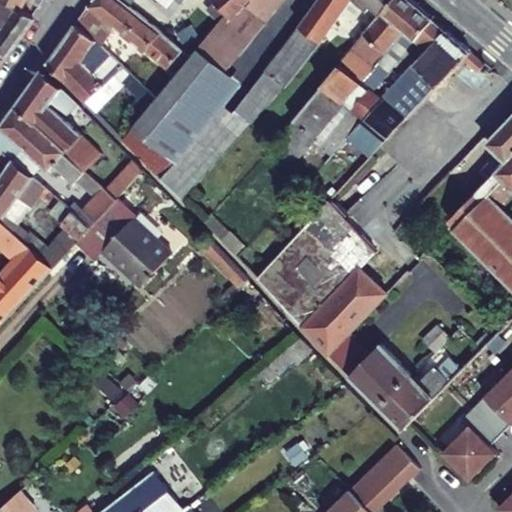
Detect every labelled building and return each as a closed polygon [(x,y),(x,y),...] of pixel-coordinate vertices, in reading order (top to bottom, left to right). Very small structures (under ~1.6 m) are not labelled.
[(0,0),(0,52),(4,57),(33,16),(18,9),(0,0)] [(0,0),(18,9),(22,0),(0,0)] [(38,9),(43,0),(32,0),(30,3),(38,9)] [(115,0),(96,0),(87,12),(144,57),(146,54),(175,77),(189,61),(128,10),(115,0)] [(135,0),(115,0),(128,10),(135,0)] [(216,0),(213,3),(226,16),(211,34),(217,39),(242,61),(257,42),(232,21),(254,4),(257,0),(216,0)] [(257,0),(254,4),(232,21),(257,42),(292,0),(257,0)] [(394,0),(320,0),(299,30),(319,45),(352,2),(366,12),(372,3),(384,12),(394,0)] [(407,46),(431,19),(408,0),(394,0),(384,12),(320,87),(358,120),(379,98),(359,79),(396,37),(407,46)] [(431,19),(407,46),(418,58),(444,30),(431,19)] [(93,47),(74,30),(47,68),(86,107),(101,89),(77,66),(93,47)] [(319,45),(299,30),(285,46),(305,62),(319,45)] [(444,30),(418,58),(379,98),(358,120),(341,139),(365,161),(467,50),(444,30)] [(242,61),(217,39),(190,68),(233,106),(258,76),(242,61)] [(305,62),(285,46),(262,72),(282,89),(305,62)] [(60,121),(74,107),(42,75),(17,110),(62,155),(77,138),(60,121)] [(67,192),(83,175),(62,155),(17,110),(0,134),(0,154),(31,182),(42,169),(67,192)] [(481,163),(458,187),(472,200),(479,192),(511,157),(511,117),(475,157),(481,163)] [(0,213),(6,218),(31,182),(0,154),(0,174),(3,177),(0,181),(0,213)] [(499,209),(511,195),(511,157),(479,192),(499,209)] [(131,183),(122,176),(104,196),(112,203),(131,183)] [(104,196),(100,192),(75,219),(88,230),(112,203),(104,196)] [(451,223),(458,229),(453,235),(511,291),(511,221),(499,209),(479,192),(472,200),(451,223)] [(360,266),(377,248),(327,201),(253,280),(301,329),(360,266)] [(177,241),(141,204),(109,235),(145,272),(177,241)] [(88,230),(75,219),(40,259),(52,270),(88,230)] [(206,243),(198,252),(202,256),(210,247),(206,243)] [(210,247),(202,256),(223,278),(232,270),(210,247)] [(40,259),(33,253),(10,278),(30,296),(52,270),(40,259)] [(351,340),(391,296),(360,266),(301,329),(331,360),(351,340)] [(0,328),(30,296),(10,278),(0,289),(0,328)] [(445,340),(431,326),(415,342),(430,356),(445,340)] [(461,344),(422,383),(412,373),(378,407),(402,430),(482,350),(459,327),(452,334),(461,344)] [(351,340),(331,360),(350,378),(369,359),(351,340)] [(378,407),(412,373),(383,344),(369,359),(350,378),(378,407)] [(511,372),(462,422),(469,429),(442,456),(469,483),(497,456),(490,449),(511,426),(511,372)] [(342,511),(390,511),(433,471),(409,447),(342,511)] [(161,511),(139,483),(102,511),(161,511)] [(19,494),(0,511),(28,511),(31,509),(19,494)] [(511,511),(511,497),(497,511),(511,511)]
